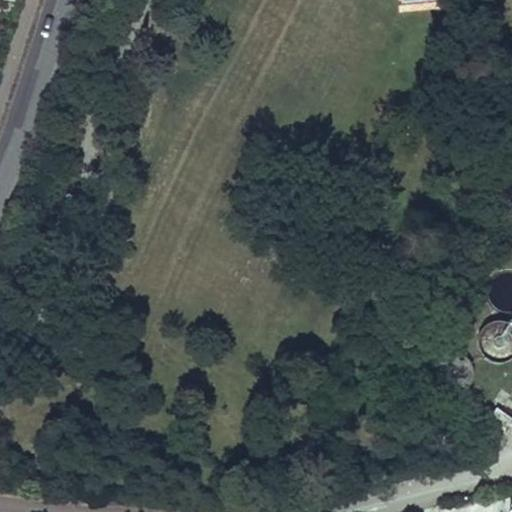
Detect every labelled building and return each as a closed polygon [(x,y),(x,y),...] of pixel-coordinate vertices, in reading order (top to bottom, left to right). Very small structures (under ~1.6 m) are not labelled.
[(511,310),(511,309),(511,270),(507,269),(500,271),(494,274),(489,279),(487,286),(486,293),(488,299),(493,305),(498,309),(505,310),(511,310)] [(508,358),(511,354),(511,327),(507,324),(501,322),(494,322),(488,324),(483,328),(480,333),(478,339),(478,345),(480,351),(484,355),(489,359),(495,361),(501,361),(508,358)] [(461,393),(467,389),(471,382),(473,375),(473,368),(469,361),(464,356),(457,352),(450,351),(443,353),(437,356),(433,362),(430,368),(429,375),(431,381),(435,387),(440,392),(446,394),(454,395),(461,393)] [(492,413),(485,425),(500,436),(509,425),(492,413)] [(471,457),(484,464),(496,444),(485,436),(471,457)]
